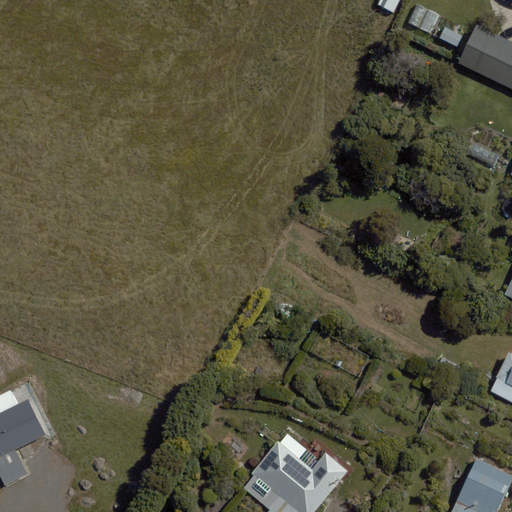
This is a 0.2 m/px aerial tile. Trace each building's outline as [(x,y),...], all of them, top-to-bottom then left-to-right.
[(511,77),(511,42),(474,24),(458,56),(510,82),(511,77)] [(511,147),(510,147),(493,173),(511,184),(511,147)] [(511,355),(502,352),(485,391),(511,401),(511,355)] [(24,388),(0,401),(0,456),(8,470),(29,458),(18,440),(45,424),(24,388)] [(286,421),(242,472),(271,496),(263,505),(272,511),(299,511),(347,456),(324,437),(316,447),(286,421)] [(476,454),(449,494),(470,511),(487,511),(509,471),(476,454)]
